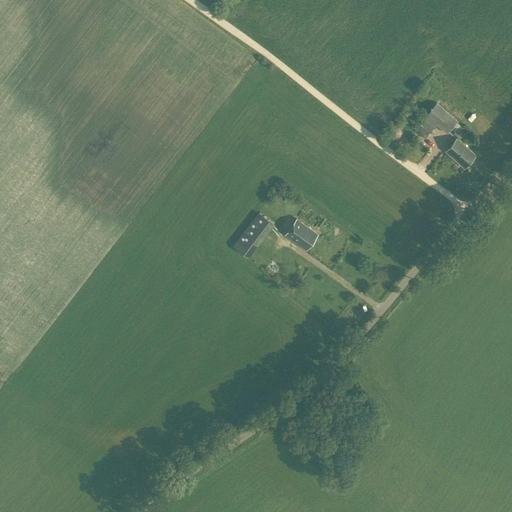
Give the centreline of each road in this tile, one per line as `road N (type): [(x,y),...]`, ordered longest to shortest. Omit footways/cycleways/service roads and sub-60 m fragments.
road 1 (unclassified): [(145,511),(321,374),(511,162)]
road 2 (track): [(195,0),(470,207)]
